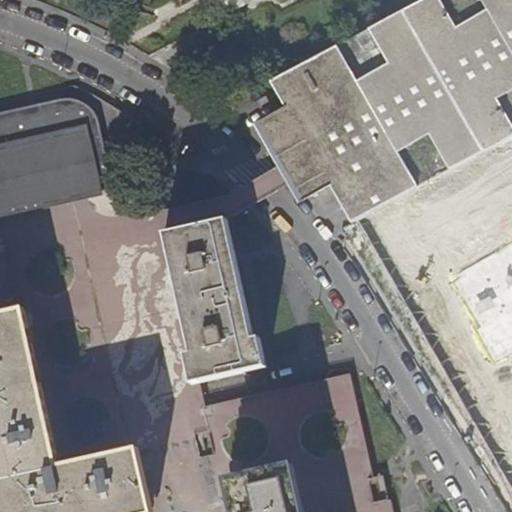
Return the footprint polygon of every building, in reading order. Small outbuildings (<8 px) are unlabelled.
[(511,0),(425,0),(343,44),(328,51),(329,52),(272,82),(287,110),(270,120),(271,122),(260,128),(273,152),(274,153),(279,158),(287,154),(305,186),(315,197),(322,193),(333,187),(339,199),(353,224),(376,211),(473,158),(475,156),(477,156),(511,135),(511,0)] [(0,214),(112,189),(97,126),(97,123),(96,119),(94,115),(91,113),(89,110),(85,107),(82,105),(79,103),(76,101),(73,101),(69,100),(66,100),(63,100),(0,113),(0,214)] [(0,317),(24,312),(60,470),(140,452),(178,443),(198,439),(202,458),(213,455),(222,495),(234,492),(232,481),(289,468),(298,506),(299,511),(383,511),(381,500),(385,499),(389,498),(384,475),(376,477),(352,373),(208,405),(202,378),(260,365),(226,216),(164,230),(153,180),(112,189),(0,214),(0,317)] [(24,312),(0,317),(0,498),(3,511),(153,511),(140,452),(60,470),(24,312)] [(232,481),(234,492),(238,511),(299,511),(298,506),(289,468),(232,481)]
